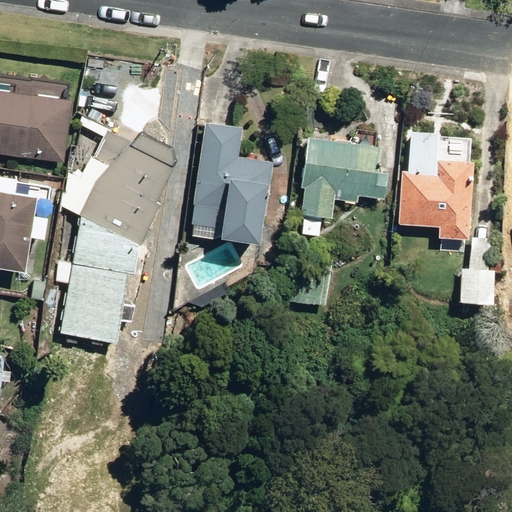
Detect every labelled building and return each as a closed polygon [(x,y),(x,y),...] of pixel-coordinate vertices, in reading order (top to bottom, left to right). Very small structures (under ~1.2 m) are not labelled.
[(0,148),(64,157),(72,94),(0,84),(0,148)] [(409,115),(420,115),(421,103),(409,103),(409,115)] [(221,226),(259,232),(271,154),(238,150),(242,119),(208,114),(191,230),(219,234),(221,226)] [(440,232),(471,234),(474,155),(439,153),(440,127),(412,125),(410,165),(402,164),(399,219),(441,221),(440,232)] [(157,195),(174,161),(171,160),(175,152),(172,141),(141,126),(97,178),(83,210),(62,327),(118,337),(130,266),(134,267),(138,245),(162,198),(157,195)] [(305,184),(301,209),(332,213),(334,195),(357,198),(357,190),(385,194),(388,168),(378,166),(381,142),(308,132),(301,183),(305,184)] [(0,258),(25,262),(31,222),(43,224),(50,178),(0,170),(0,258)] [(323,233),(325,213),(305,210),(302,231),(323,233)] [(294,294),(325,299),(332,257),(300,252),(294,294)] [(462,297),(493,299),(494,266),(464,264),(462,297)] [(32,294),(41,296),(44,278),(34,277),(32,294)] [(44,404),(67,407),(71,376),(68,376),(69,370),(48,368),(44,404)]
